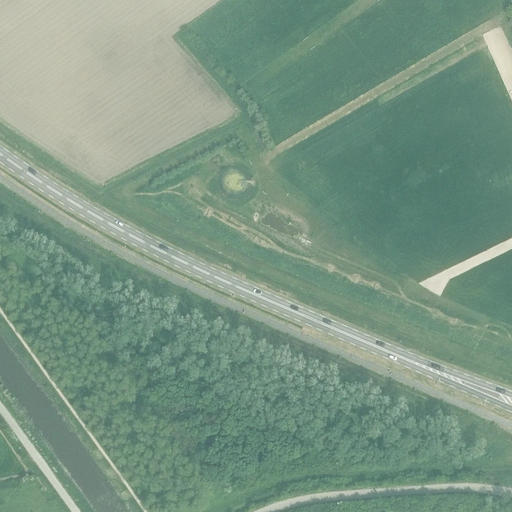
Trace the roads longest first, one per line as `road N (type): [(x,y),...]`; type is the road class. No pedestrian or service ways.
road 1 (primary): [(511,403),(173,257),(0,153)]
road 2 (unclassified): [(265,511),(310,499),(432,489),(511,495)]
road 3 (unclassified): [(74,511),(0,406)]
